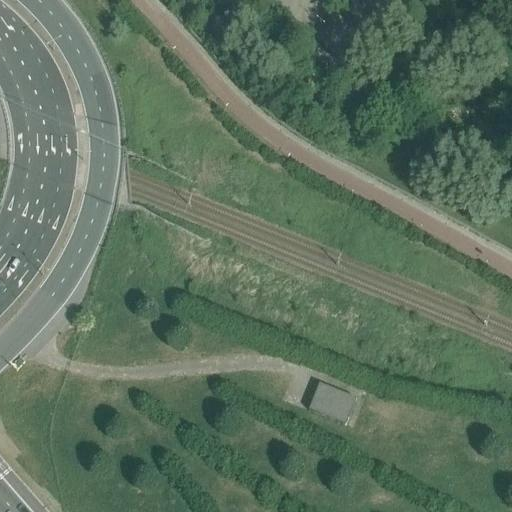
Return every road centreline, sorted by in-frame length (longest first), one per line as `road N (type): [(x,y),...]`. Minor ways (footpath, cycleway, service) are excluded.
road 1 (tertiary): [(0,351),(69,272),(102,190),(99,98),(82,57),(37,0)]
road 2 (tertiary): [(0,55),(29,143),(19,208),(0,245)]
